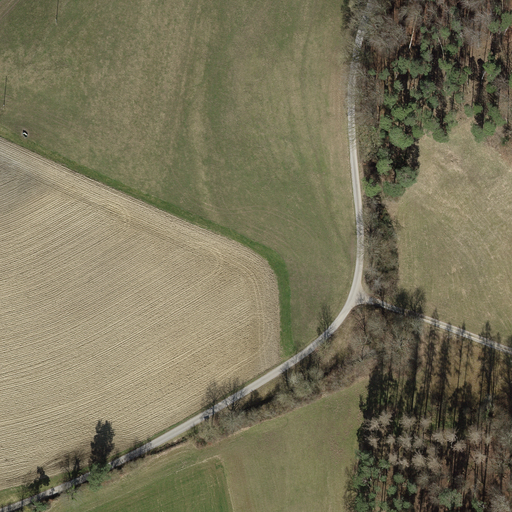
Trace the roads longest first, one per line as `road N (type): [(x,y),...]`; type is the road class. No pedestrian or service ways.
road 1 (unclassified): [(373,0),(350,103),(359,275),(339,321),(317,344),(165,438),(0,511)]
road 2 (track): [(0,128),(215,228)]
road 3 (track): [(511,352),(355,294)]
